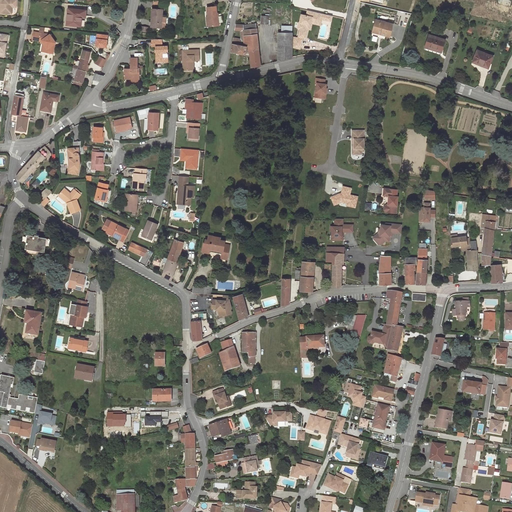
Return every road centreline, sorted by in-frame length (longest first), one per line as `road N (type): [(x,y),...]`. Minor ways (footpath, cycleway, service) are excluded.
road 1 (residential): [(187,349),(322,294),(445,290)]
road 2 (residential): [(187,349),(178,290),(23,196)]
road 3 (secondary): [(388,511),(445,290)]
road 4 (residential): [(348,64),(418,75),(511,106)]
road 5 (residential): [(348,64),(330,168),(363,179)]
road 6 (residential): [(23,25),(10,146)]
